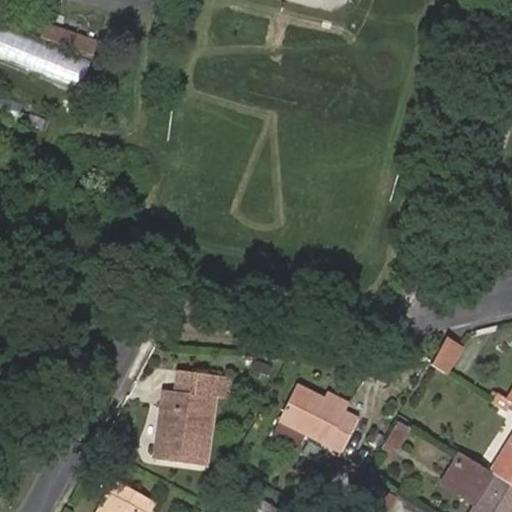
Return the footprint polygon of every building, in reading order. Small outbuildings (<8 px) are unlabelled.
[(92,59),(0,24),(0,57),(81,88),(92,59)] [(99,42),(46,24),(41,39),(94,57),(99,42)] [(443,337),(441,341),(426,364),(443,375),(460,347),(443,337)] [(336,393),(314,382),(286,370),(269,407),(296,419),(333,436),(348,404),(334,397),(336,393)] [(208,402),(212,378),(174,372),(170,396),(159,394),(147,463),(196,471),(208,402)] [(511,377),(499,398),(505,402),(511,405),(511,377)] [(316,378),(314,382),(336,393),(338,388),(316,378)] [(296,419),(269,407),(262,421),(290,433),(296,419)] [(511,433),(487,474),(511,489),(511,433)] [(462,511),(502,511),(511,497),(511,489),(487,474),(450,451),(431,482),(467,505),(462,511)] [(98,511),(139,511),(148,495),(109,477),(103,488),(108,491),(98,511)] [(364,479),(355,493),(380,509),(388,495),(364,479)] [(103,488),(91,511),(98,511),(108,491),(103,488)]
